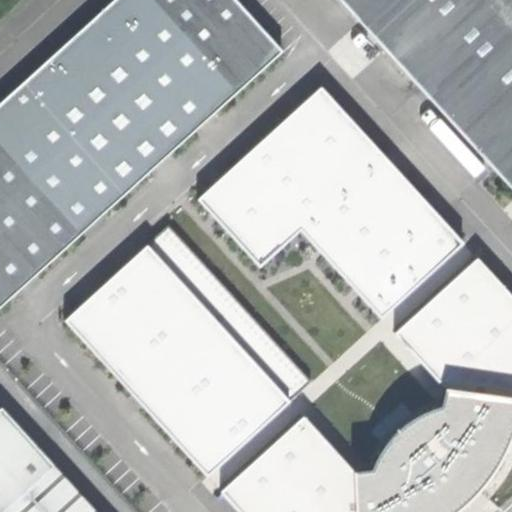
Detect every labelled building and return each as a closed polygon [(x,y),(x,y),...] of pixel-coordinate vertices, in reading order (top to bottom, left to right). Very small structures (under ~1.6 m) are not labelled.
[(0,302),(281,45),(239,0),(106,0),(0,97),(0,302)] [(511,0),(344,0),(511,189),(511,0)] [(323,90),(201,200),(263,267),(303,231),(383,318),(464,244),(323,90)] [(149,248),(69,321),(208,475),(289,402),(149,248)] [(306,418),(224,491),(243,511),(462,511),(470,507),(491,484),(507,458),(511,447),(511,295),(479,259),(397,334),(450,392),(447,413),(429,419),(406,432),(389,453),(377,474),(358,475),(306,418)] [(0,511),(5,511),(56,467),(2,406),(0,407),(0,511)] [(96,511),(56,467),(5,511),(96,511)]
